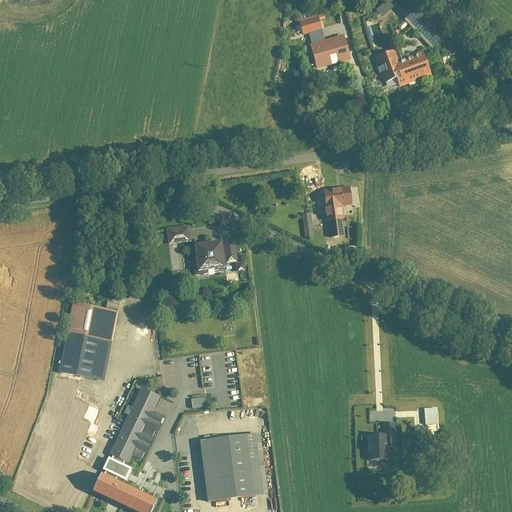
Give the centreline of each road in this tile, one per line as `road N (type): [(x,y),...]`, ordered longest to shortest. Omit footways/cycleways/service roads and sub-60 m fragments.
road 1 (unclassified): [(511,131),(161,183)]
road 2 (unclassified): [(161,183),(381,285)]
road 3 (unknown): [(149,335),(164,511)]
road 4 (unclassified): [(161,183),(0,207)]
road 5 (track): [(381,285),(511,347)]
